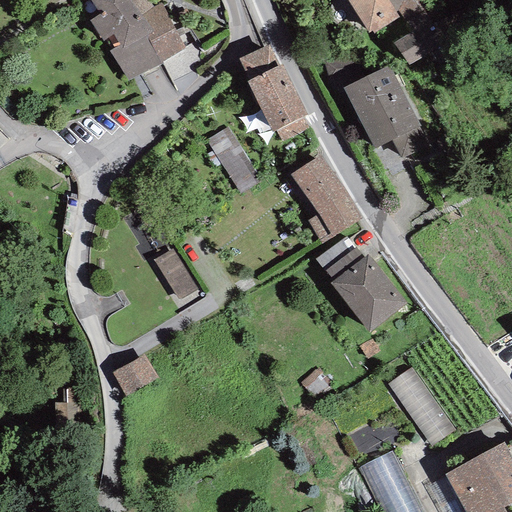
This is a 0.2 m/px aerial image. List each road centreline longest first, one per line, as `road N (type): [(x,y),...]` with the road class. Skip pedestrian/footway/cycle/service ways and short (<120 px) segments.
road 1 (residential): [(230,0),(243,39),(236,57),(141,135),(107,171),(83,218),(77,284),(114,423),(112,511)]
road 2 (tertiary): [(264,0),(384,232),(511,403)]
